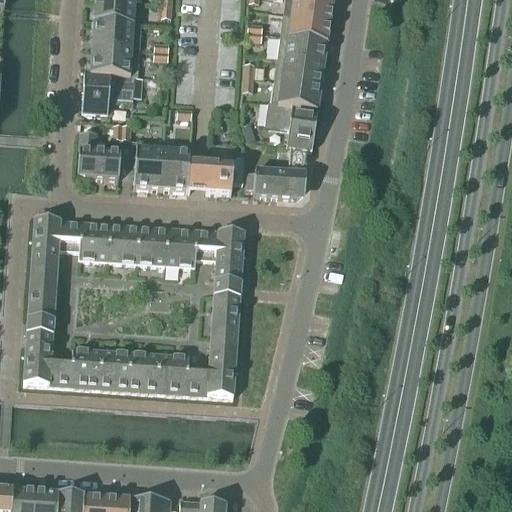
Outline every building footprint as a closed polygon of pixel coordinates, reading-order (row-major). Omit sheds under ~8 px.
[(94,0),(94,6),(134,9),(134,0),(94,0)] [(162,0),(161,10),(170,11),(170,0),(162,0)] [(257,0),(248,0),(248,9),(257,10),(257,0)] [(287,0),(284,0),(282,21),(329,27),(332,7),(287,0)] [(94,6),(92,27),(140,31),(140,30),(133,29),(134,9),(94,6)] [(170,11),(161,10),(161,24),(169,25),(170,11)] [(282,21),(279,43),(326,50),(329,27),(282,21)] [(92,27),(91,53),(138,57),(140,31),(92,27)] [(247,30),(246,39),(260,39),(261,31),(247,30)] [(260,39),(246,39),(246,47),(260,48),(260,39)] [(279,43),(276,65),(323,71),(326,50),(279,43)] [(153,50),(153,58),(167,59),(167,51),(153,50)] [(91,53),(89,79),(136,83),(138,57),(91,53)] [(167,59),(153,58),(152,66),(166,67),(167,59)] [(276,65),(272,87),(319,94),(323,71),(276,65)] [(244,70),(243,84),(251,85),(252,71),(244,70)] [(136,83),(89,79),(83,79),(80,120),(106,122),(107,105),(131,107),(133,84),(136,84),(136,83)] [(251,85),(243,84),(242,98),(250,99),(251,85)] [(267,109),(316,117),(319,94),(272,87),(269,109),(267,109)] [(287,136),(285,152),(311,156),(316,117),(267,109),(263,133),(287,136)] [(176,116),(176,124),(190,125),(190,117),(176,116)] [(212,132),(220,133),(221,119),(213,118),(212,132)] [(112,145),(128,146),(129,132),(113,131),(112,145)] [(241,134),(245,147),(253,145),(249,131),(241,134)] [(96,141),(79,140),(76,183),(117,186),(119,160),(95,158),(96,141)] [(132,194),(159,196),(162,148),(135,147),(132,194)] [(190,172),(187,172),(189,150),(162,148),(159,196),(188,198),(188,196),(187,196),(189,173),(190,173),(190,172)] [(188,196),(188,198),(196,198),(229,200),(233,153),(210,152),(208,173),(198,172),(190,172),(190,173),(189,173),(187,196),(188,196)] [(311,156),(285,152),(285,153),(288,154),(287,178),(254,176),(252,202),(303,205),(306,156),(310,157),(311,156)] [(22,390),(69,393),(71,356),(70,364),(50,363),(51,342),(52,339),(52,326),(57,256),(77,258),(80,229),(33,225),(26,325),(25,338),(25,341),(22,390)] [(109,231),(80,229),(77,258),(77,266),(107,268),(109,231)] [(107,268),(135,270),(137,232),(109,231),(107,268)] [(135,270),(163,272),(166,234),(137,232),(135,270)] [(163,272),(193,274),(195,236),(166,234),(163,272)] [(187,363),(184,401),(231,404),(238,305),(239,302),(239,292),(239,289),(242,240),(195,236),(193,274),(194,265),(215,267),(213,287),(212,300),(212,303),(207,373),(187,372),(187,363)] [(69,393),(98,395),(100,358),(71,356),(69,393)] [(98,395),(127,397),(129,359),(100,358),(98,395)] [(127,397),(155,399),(158,361),(129,359),(127,397)] [(155,399),(184,401),(187,363),(158,361),(155,399)] [(32,511),(33,498),(0,496),(0,511),(32,511)] [(32,511),(55,511),(56,500),(33,498),(32,511)] [(55,511),(81,511),(83,502),(56,500),(55,511)] [(81,511),(104,511),(105,503),(83,502),(81,511)] [(128,511),(129,505),(105,503),(104,511),(128,511)]
